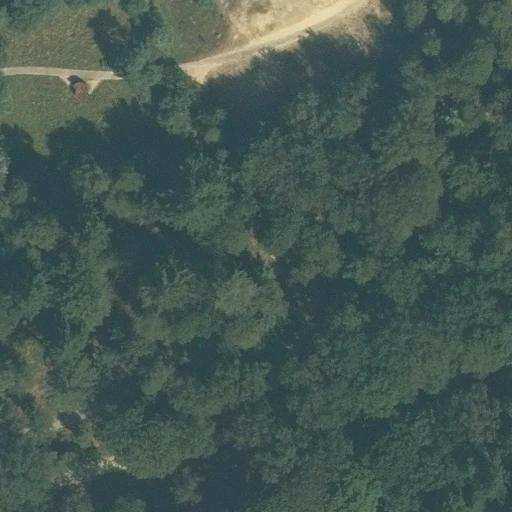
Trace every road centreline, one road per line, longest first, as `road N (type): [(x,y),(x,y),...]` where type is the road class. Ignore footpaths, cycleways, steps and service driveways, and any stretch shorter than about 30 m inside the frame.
road 1 (unknown): [(413,511),(353,446),(306,337),(204,156),(152,0)]
road 2 (track): [(0,487),(70,479),(342,414),(511,325)]
